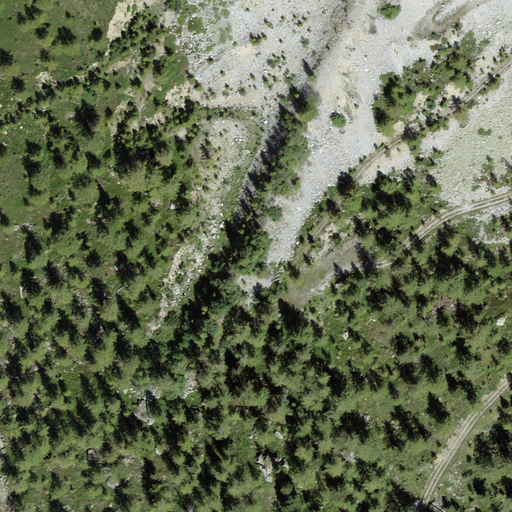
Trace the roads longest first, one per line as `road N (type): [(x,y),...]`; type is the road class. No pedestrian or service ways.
road 1 (track): [(511,194),(455,213),(393,258),(341,271),(310,295),(294,292),(290,278),(362,167),(511,59)]
road 2 (track): [(421,511),(475,418),(511,377)]
